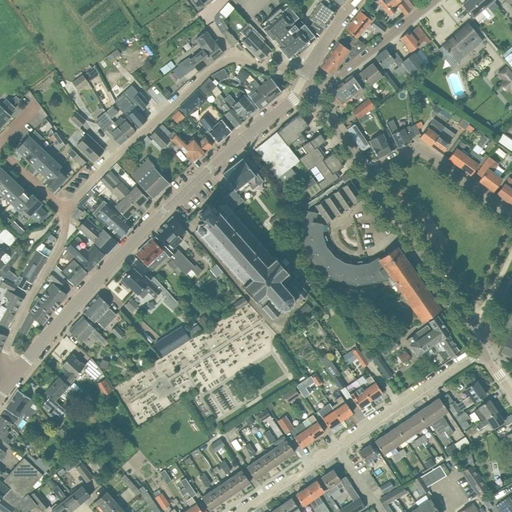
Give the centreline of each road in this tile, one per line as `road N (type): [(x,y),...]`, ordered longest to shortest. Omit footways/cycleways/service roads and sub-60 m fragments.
road 1 (tertiary): [(16,374),(140,233),(299,86)]
road 2 (residential): [(299,86),(237,59),(218,63),(64,209)]
road 3 (residential): [(485,353),(336,448)]
road 4 (residential): [(64,209),(59,245),(0,365)]
road 5 (residential): [(511,214),(422,155),(369,177)]
road 6 (residential): [(308,97),(435,0)]
road 7 (residential): [(378,192),(335,223),(333,241),(350,255),(364,253),(402,229)]
road 8 (residential): [(485,353),(402,229)]
